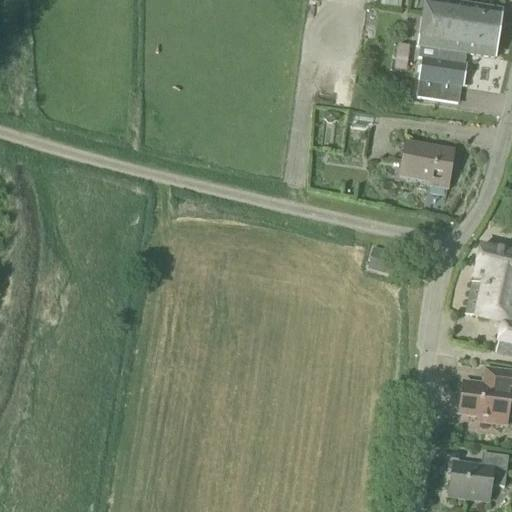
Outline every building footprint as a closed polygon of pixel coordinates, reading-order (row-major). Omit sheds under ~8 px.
[(493,62),(496,43),(465,38),(465,37),(460,36),(460,32),(445,29),(446,25),(437,23),(438,19),(430,18),(431,16),(423,15),(417,51),(434,53),(433,62),(420,60),(416,85),(462,91),(465,69),(463,69),(465,58),(493,62)] [(446,192),(451,155),(403,148),(398,183),(429,187),(428,190),(446,192)] [(389,279),(396,257),(372,250),(366,272),(389,279)] [(511,257),(478,250),(463,319),(500,327),(494,356),(511,359),(511,257)] [(511,406),(511,374),(498,372),(496,389),(462,384),(458,416),(477,419),(476,424),(504,427),(507,406),(511,406)] [(502,491),(504,474),(490,472),(490,470),(451,465),(446,498),(486,504),(488,489),(502,491)]
